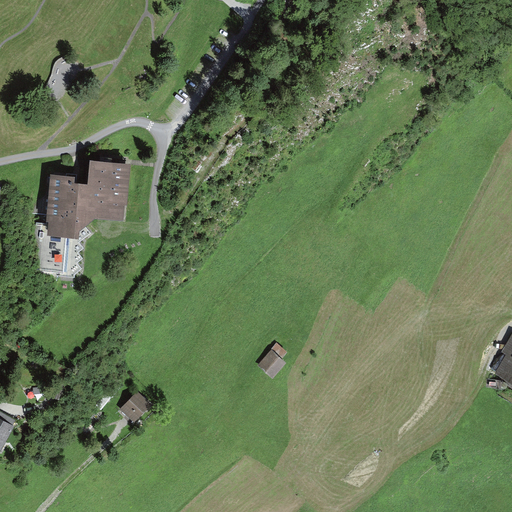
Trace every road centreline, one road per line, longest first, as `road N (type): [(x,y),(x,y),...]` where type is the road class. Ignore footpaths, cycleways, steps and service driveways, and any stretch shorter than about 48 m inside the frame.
road 1 (residential): [(164,136),(252,17)]
road 2 (residential): [(164,136),(134,121),(51,153)]
